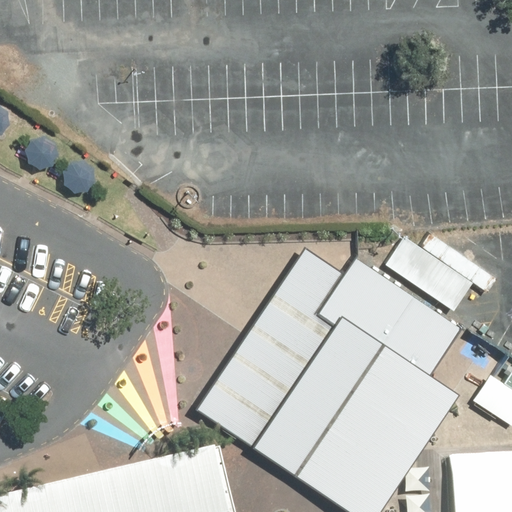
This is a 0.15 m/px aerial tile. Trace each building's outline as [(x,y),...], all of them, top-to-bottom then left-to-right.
[(474,228),(477,251),(511,246),(511,242),(510,224),(474,228)] [(479,285),(489,269),(427,228),(418,243),(404,234),(386,262),(453,307),(471,280),(479,285)] [(224,361),(196,403),(234,429),(361,511),(373,511),(457,387),(428,368),(458,322),(422,298),(352,252),(340,269),(302,244),(224,361)] [(0,495),(0,511),(234,511),(218,447),(166,456),(36,487),(0,495)] [(511,511),(511,448),(453,450),(455,511),(511,511)]
